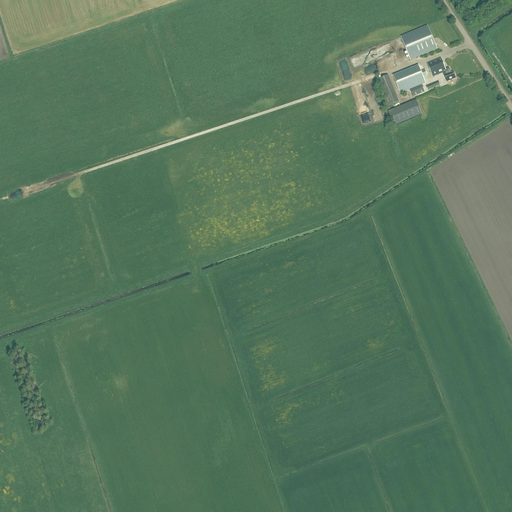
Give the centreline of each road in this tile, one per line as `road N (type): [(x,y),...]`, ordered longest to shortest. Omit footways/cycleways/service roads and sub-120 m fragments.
road 1 (track): [(349,84),(50,183)]
road 2 (tertiary): [(511,108),(442,0)]
